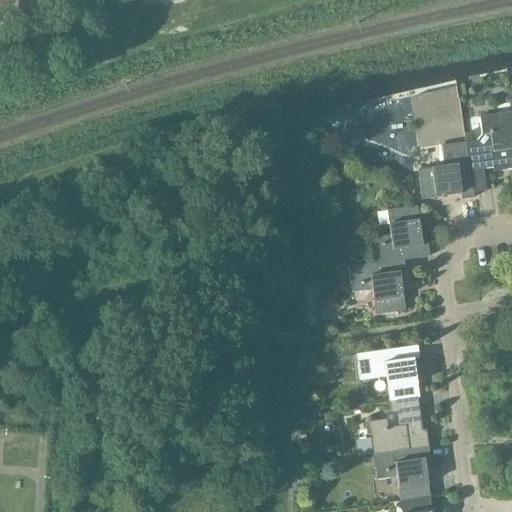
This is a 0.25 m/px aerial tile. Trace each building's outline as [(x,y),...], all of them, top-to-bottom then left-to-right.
[(466,96),(464,85),(456,86),(458,97),(466,96)] [(477,142),(466,144),(473,193),(487,191),(484,169),(502,167),(503,171),(511,169),(511,116),(511,113),(508,114),(479,118),(482,136),(477,142)] [(344,126),(340,141),(357,146),(361,131),(344,126)] [(473,193),(466,144),(440,147),(442,160),(446,160),(447,166),(418,170),(422,200),(460,195),(461,200),(474,198),(473,193)] [(371,239),(374,264),(375,265),(404,261),(429,257),(428,245),(422,245),(417,207),(387,211),(391,240),(385,241),(385,237),(371,239)] [(375,265),(374,264),(348,268),(352,294),(366,292),(365,287),(371,287),(376,316),(406,312),(400,273),(406,273),(404,261),(375,265)] [(362,354),(356,355),(360,381),(366,380),(379,378),(379,374),(385,373),(390,402),(418,398),(420,398),(414,360),(419,359),(418,346),(362,354)] [(305,364),(316,364),(317,352),(306,351),(305,364)] [(369,422),(373,451),(428,444),(426,430),(422,431),(418,398),(390,402),(391,414),(397,413),(399,427),(388,429),(387,420),(369,422)] [(396,473),(400,502),(430,498),(425,460),(430,459),(428,444),(373,451),(377,481),(390,479),(390,474),(396,473)] [(313,475),(322,475),(322,465),(313,465),(313,475)] [(432,511),(430,498),(400,502),(401,511),(432,511)]
